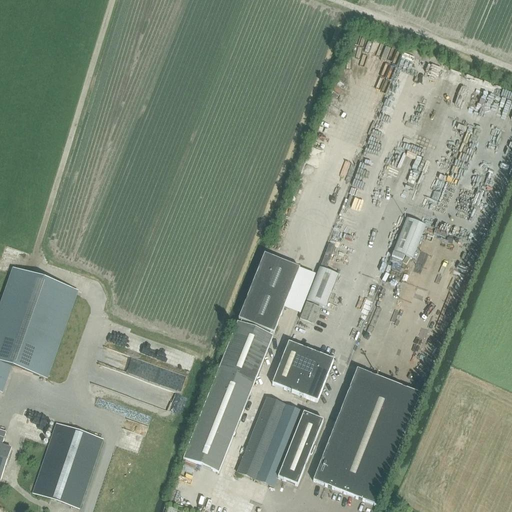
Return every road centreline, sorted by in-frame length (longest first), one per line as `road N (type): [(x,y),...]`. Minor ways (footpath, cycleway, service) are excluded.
road 1 (unknown): [(349,372),(442,102)]
road 2 (track): [(34,268),(114,0)]
road 3 (track): [(511,68),(335,0)]
